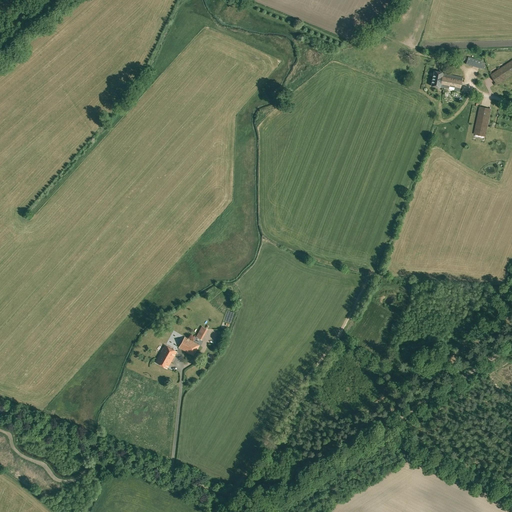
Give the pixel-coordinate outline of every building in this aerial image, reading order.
[(480,68),(482,62),(468,57),(466,64),(480,68)] [(511,60),(490,74),(497,85),(511,75),(511,60)] [(443,73),(434,71),(431,86),(440,88),(442,88),(442,87),(448,89),(449,86),(454,87),(454,90),(460,91),(462,78),(443,74),(443,73)] [(479,107),(474,135),(485,137),(491,109),(479,107)] [(208,330),(202,326),(196,337),(202,340),(208,330)] [(199,345),(184,337),(179,347),(194,356),(199,345)] [(167,369),(176,351),(165,345),(155,362),(167,369)]
